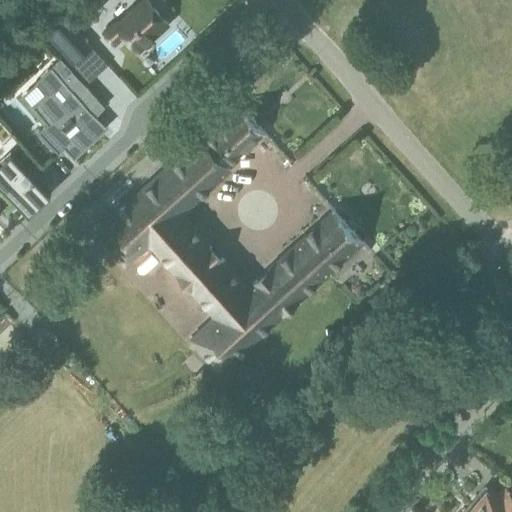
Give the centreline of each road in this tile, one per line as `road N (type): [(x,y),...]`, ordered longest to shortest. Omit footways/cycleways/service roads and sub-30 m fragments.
road 1 (unknown): [(263,0),(0,263)]
road 2 (residential): [(500,251),(274,0)]
road 3 (unclassified): [(388,511),(508,363)]
